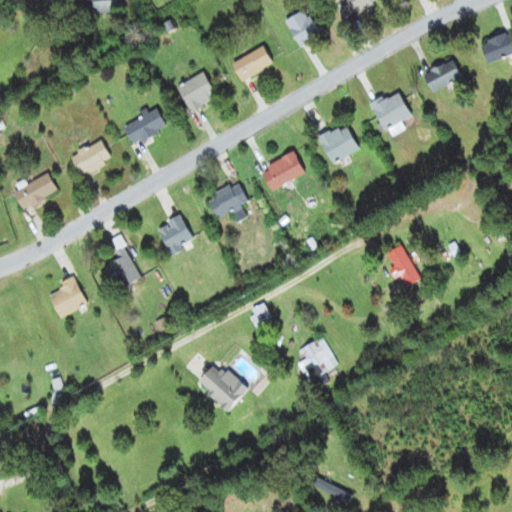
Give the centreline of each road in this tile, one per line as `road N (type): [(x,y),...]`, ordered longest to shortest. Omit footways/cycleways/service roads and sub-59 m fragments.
road 1 (residential): [(0,266),(480,0)]
road 2 (residential): [(363,241),(68,406),(33,465),(0,482)]
